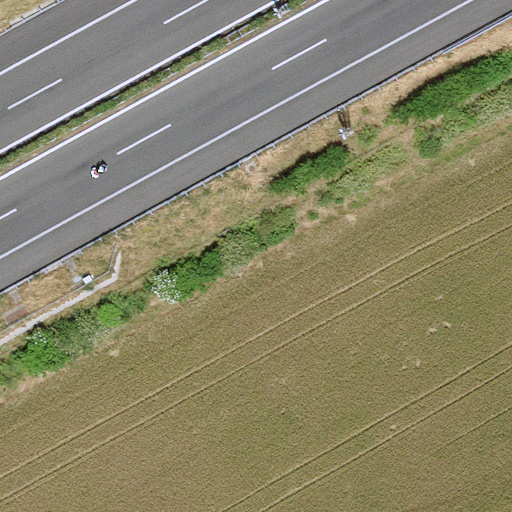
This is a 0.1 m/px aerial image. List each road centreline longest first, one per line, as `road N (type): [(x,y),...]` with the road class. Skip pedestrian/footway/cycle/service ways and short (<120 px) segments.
road 1 (motorway): [(0,222),(407,0)]
road 2 (motorway): [(201,0),(0,109)]
